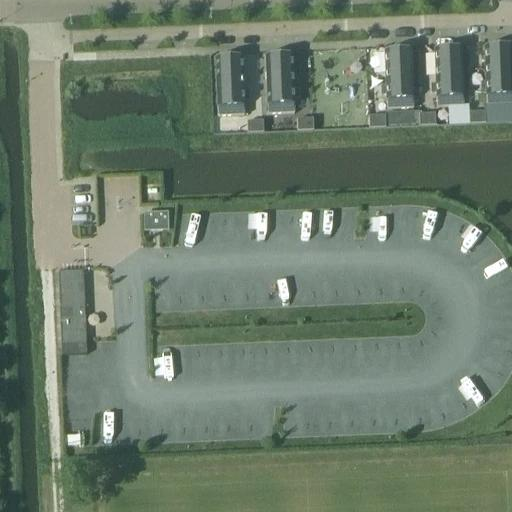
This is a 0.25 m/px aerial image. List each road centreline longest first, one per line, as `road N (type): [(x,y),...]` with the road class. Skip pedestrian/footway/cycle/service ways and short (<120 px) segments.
road 1 (residential): [(35,8),(41,38),(480,19),(508,14),(510,0)]
road 2 (track): [(44,257),(57,511)]
road 3 (residential): [(244,0),(35,8)]
